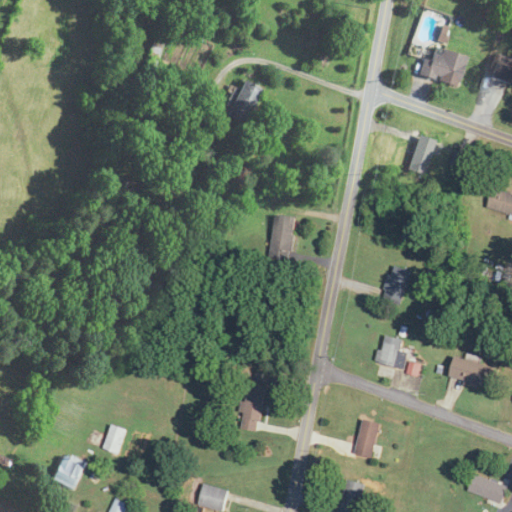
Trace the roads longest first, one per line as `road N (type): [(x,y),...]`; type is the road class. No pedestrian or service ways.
road 1 (residential): [(290,511),(386,0)]
road 2 (residential): [(511,439),(318,366)]
road 3 (residential): [(511,140),(370,89)]
